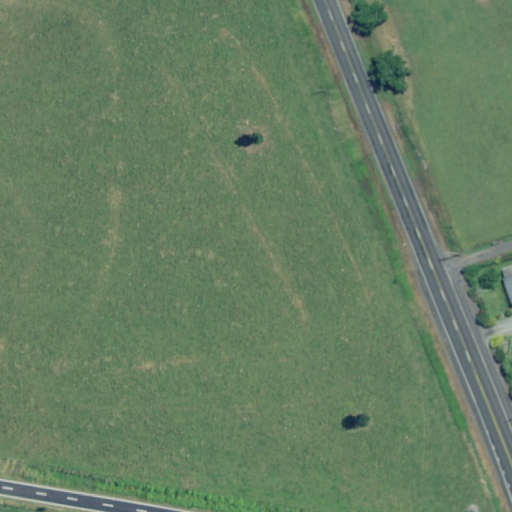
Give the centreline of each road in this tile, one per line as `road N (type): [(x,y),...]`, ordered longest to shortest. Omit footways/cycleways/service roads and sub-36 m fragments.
road 1 (primary): [(327,0),(511,460)]
road 2 (unclassified): [(150,511),(0,486)]
